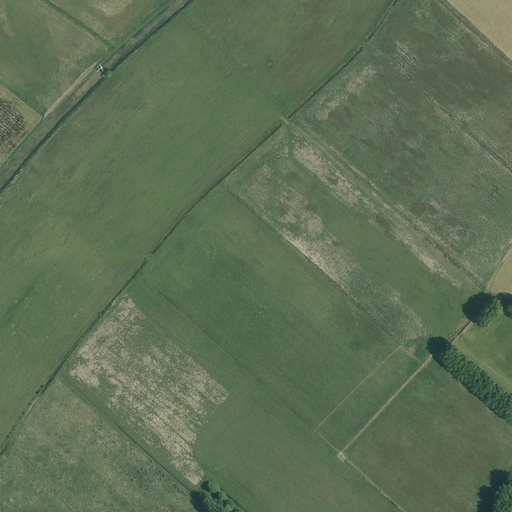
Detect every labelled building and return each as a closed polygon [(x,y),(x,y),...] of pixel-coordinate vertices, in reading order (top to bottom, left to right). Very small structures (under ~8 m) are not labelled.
[(500,322),(505,328),(511,320),(511,315),(510,313),(500,322)] [(467,335),(472,329),(468,326),(463,332),(467,335)] [(466,337),(470,341),(477,334),(473,330),(466,337)] [(487,353),(490,347),(478,341),(475,347),(487,353)] [(511,388),(511,355),(506,350),(491,368),(492,369),(491,369),(511,388)]
